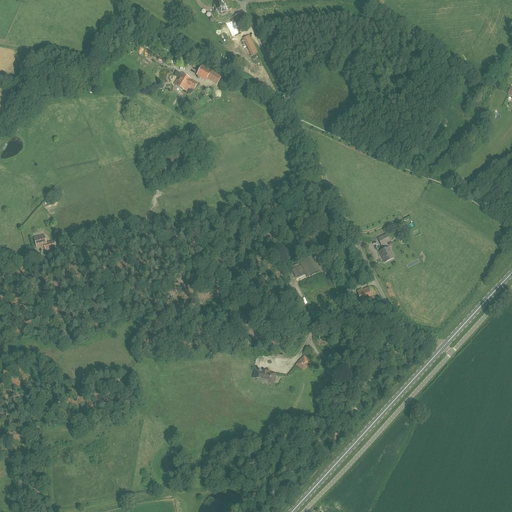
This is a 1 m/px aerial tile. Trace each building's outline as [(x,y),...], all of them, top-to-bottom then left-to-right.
[(232,21),(227,24),(232,35),(238,33),(235,28),(238,26),(238,27),(244,24),(239,14),(233,17),(236,22),(233,23),(232,21)] [(427,59),(435,64),(438,60),(430,55),(427,59)] [(196,75),(205,80),(206,79),(216,85),(221,79),(210,72),(211,71),(202,66),(196,75)] [(191,79),(181,74),(174,85),(185,91),(187,88),(190,87),(194,90),(198,83),(191,80),(191,79)] [(387,234),(377,239),(379,243),(385,240),(386,244),(390,242),(387,234)] [(45,251),(52,249),(56,248),(54,241),(46,243),(44,235),(34,238),(37,248),(44,246),(45,251)] [(77,245),(76,244),(82,242),(80,237),(75,238),(75,237),(66,239),(68,247),(77,245)] [(394,258),(389,247),(379,252),(384,264),(394,258)] [(321,255),(316,259),(321,265),(325,261),(321,255)] [(308,277),(318,272),(310,258),(301,263),(308,277)] [(300,266),(298,267),(292,270),(296,279),(305,275),(300,266)] [(368,288),(357,292),(361,302),(371,299),(368,288)] [(300,360),(296,365),(303,372),(308,366),(308,365),(310,362),(304,356),(300,360)] [(254,369),(252,379),(256,379),(257,380),(259,381),(261,380),(270,381),(269,383),(269,384),(274,385),(276,374),(270,372),(266,372),(266,371),(254,369)]
